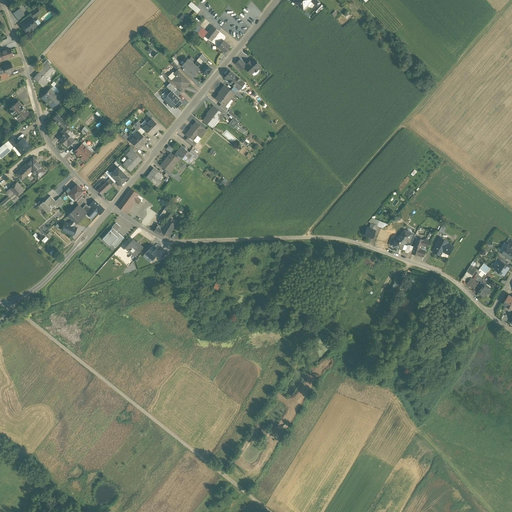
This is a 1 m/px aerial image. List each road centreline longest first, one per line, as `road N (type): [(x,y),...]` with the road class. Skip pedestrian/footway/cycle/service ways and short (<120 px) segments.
road 1 (residential): [(111,208),(167,241),(351,241),(444,275),(489,314)]
road 2 (track): [(11,305),(268,511)]
road 3 (track): [(511,1),(307,237)]
road 4 (residential): [(111,208),(277,0)]
road 5 (track): [(171,241),(198,322),(320,332)]
road 6 (residential): [(26,69),(48,142),(111,208)]
road 7 (track): [(490,511),(381,386)]
road 8 (unclassified): [(0,303),(38,286),(111,208)]
road 9 (track): [(348,187),(249,83)]
road 10 (track): [(402,125),(511,210)]
